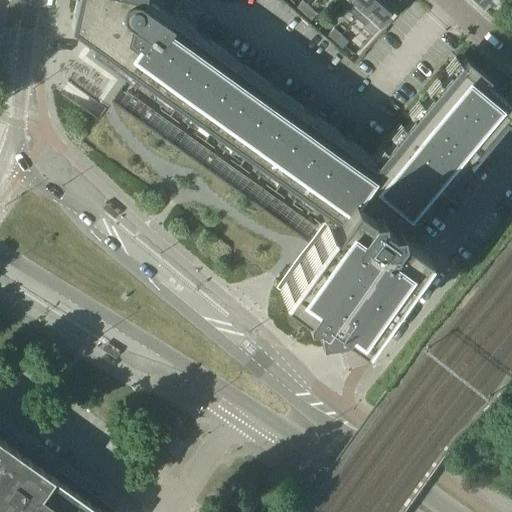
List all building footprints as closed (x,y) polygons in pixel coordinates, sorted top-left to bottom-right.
[(75,0),(70,28),(70,29),(74,31),(76,33),(78,35),(80,36),(86,40),(93,45),(100,50),(131,72),(132,73),(141,79),(148,85),(170,100),(183,110),(205,125),(219,135),(241,151),(254,160),(276,176),(289,185),(311,201),(324,210),(331,215),(332,216),(334,217),(372,165),(372,164),(364,158),(204,44),(203,43),(202,43),(175,23),(171,20),(169,19),(167,22),(160,16),(150,10),(143,5),(142,3),(142,0),(75,0)] [(349,11),(356,18),(372,0),(350,0),(355,4),(349,11)] [(402,0),(372,0),(356,18),(363,25),(370,18),(380,26),(403,0),(402,0)] [(296,7),(303,13),(309,7),(302,1),(296,7)] [(309,7),(303,13),(310,19),(316,13),(309,7)] [(327,34),(342,48),(348,41),(333,28),(327,34)] [(334,217),(292,274),(284,285),(285,285),(281,290),(279,292),(301,308),(302,315),(311,313),(314,330),(320,329),(319,328),(326,327),(326,328),(332,327),(332,326),(339,325),(359,339),(424,248),(409,238),(416,228),(414,227),(430,208),(430,207),(504,118),(508,122),(511,116),(511,106),(484,82),(488,77),(464,57),(460,62),(377,162),(376,161),(372,166),(372,165),(334,217)] [(0,511),(25,511),(51,477),(0,440),(0,511)] [(51,477),(25,511),(98,511),(95,510),(88,505),(51,478),(52,477),(51,477)]
